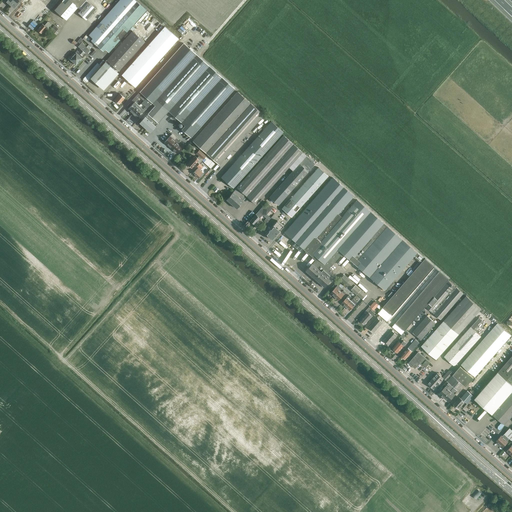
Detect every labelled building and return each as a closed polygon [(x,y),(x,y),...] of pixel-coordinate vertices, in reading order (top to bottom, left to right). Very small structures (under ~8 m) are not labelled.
[(7,0),(7,2),(14,8),(21,0),(7,0)] [(49,0),(41,0),(51,8),(54,5),(49,0)] [(63,0),(62,1),(55,9),(66,20),(78,7),(79,8),(85,0),(63,0)] [(91,40),(100,48),(98,50),(101,53),(103,51),(105,49),(109,52),(146,10),(134,0),(119,0),(89,35),(93,38),(91,40)] [(86,20),(96,9),(88,2),(78,13),(86,20)] [(149,12),(107,60),(119,71),(161,24),(149,12)] [(48,29),(51,25),(48,22),(44,26),(42,24),(37,30),(41,33),(46,27),(48,29)] [(50,30),(56,35),(60,30),(55,25),(50,30)] [(135,87),(178,38),(165,26),(122,75),(135,87)] [(70,59),(73,62),(86,47),(81,43),(78,47),(80,49),(78,51),(77,51),(76,52),(70,59)] [(183,43),(140,91),(142,94),(146,97),(149,100),(153,103),(150,107),(144,112),(142,115),(140,118),(142,119),(139,122),(150,132),(156,125),(169,111),(185,125),(181,129),(191,137),(235,87),(234,86),(198,56),(183,43)] [(86,47),(73,62),(76,64),(82,58),(80,57),(82,55),(82,56),(85,53),(87,55),(91,51),(86,47)] [(115,70),(105,61),(90,78),(100,87),(115,70)] [(133,103),(127,109),(132,113),(139,105),(135,102),(140,97),(142,99),(140,101),(142,102),(143,100),(146,97),(142,94),(140,91),(137,95),(131,101),(132,101),(133,103)] [(219,164),(264,114),(238,91),(193,141),(219,164)] [(119,103),(125,98),(119,93),(114,99),(119,103)] [(139,105),(132,113),(136,117),(142,111),(144,112),(150,107),(153,103),(149,100),(146,97),(143,100),(148,104),(145,107),(144,107),(143,109),(139,105)] [(271,121),(231,166),(221,177),(233,188),(243,177),(283,132),(271,121)] [(165,142),(168,146),(174,140),(172,138),(174,136),(172,134),(165,142)] [(284,135),(237,187),(237,188),(247,196),(256,204),(302,152),(284,135)] [(174,140),(168,146),(172,149),(178,143),(177,143),(179,141),(178,139),(176,141),(174,140)] [(178,143),(172,149),(176,153),(184,144),(182,142),(179,145),(178,143)] [(205,157),(199,151),(197,153),(200,156),(197,158),(195,156),(193,159),(192,158),(189,161),(190,162),(188,164),(191,167),(196,162),(199,164),(202,160),(205,157)] [(306,156),(299,163),(307,170),(307,169),(309,170),(315,164),(306,156)] [(205,157),(202,160),(211,168),(215,164),(210,159),(210,160),(208,158),(207,158),(205,157)] [(278,205),(308,171),(307,170),(299,163),(293,171),(269,197),(278,205)] [(292,217),(328,176),(319,167),(282,208),(292,217)] [(197,168),(193,173),(198,178),(203,173),(197,168)] [(306,251),(338,214),(354,196),(332,178),(284,232),(306,251)] [(233,192),(226,199),(236,208),(243,201),(242,200),(247,196),(237,188),(233,192)] [(324,264),(370,211),(357,200),(342,217),(338,214),(306,251),(316,259),(312,264),(311,264),(305,271),(315,279),(326,266),(324,264)] [(259,217),(261,214),(264,216),(272,207),(267,202),(259,211),(250,220),(254,224),(260,218),(259,217)] [(354,264),(387,226),(383,223),(370,211),(324,264),(326,266),(315,279),(324,287),(330,280),(327,277),(333,271),(329,268),(342,253),(350,260),(354,264)] [(272,240),(280,231),(283,226),(277,221),(273,225),(265,234),(272,240)] [(387,226),(354,264),(384,290),(414,257),(416,258),(414,260),(418,263),(419,261),(420,263),(424,258),(387,226)] [(425,258),(422,261),(432,270),(435,267),(425,258)] [(422,261),(420,264),(429,273),(432,270),(422,261)] [(420,264),(417,267),(427,276),(429,273),(420,264)] [(417,267),(415,270),(424,279),(427,276),(417,267)] [(415,270),(412,273),(421,282),(424,279),(415,270)] [(440,271),(437,274),(446,282),(449,279),(440,271)] [(412,273),(409,276),(419,285),(421,282),(412,273)] [(343,274),(339,278),(340,279),(362,299),(363,299),(364,300),(368,295),(367,295),(367,294),(344,274),(343,274)] [(437,274),(434,277),(444,285),(446,282),(437,274)] [(409,276),(407,280),(416,288),(419,285),(409,276)] [(434,277),(432,280),(441,288),(444,285),(434,277)] [(407,280),(404,283),(414,291),(416,288),(407,280)] [(436,295),(433,298),(431,301),(428,304),(426,307),(432,312),(433,312),(435,313),(434,314),(441,319),(454,304),(456,305),(463,298),(461,296),(463,293),(457,288),(456,288),(454,286),(455,286),(448,280),(446,283),(444,286),(441,289),(438,292),(436,295)] [(432,280),(429,283),(439,291),(441,288),(432,280)] [(404,283),(401,286),(411,294),(414,291),(404,283)] [(429,283),(426,286),(436,294),(439,291),(429,283)] [(331,293),(335,297),(342,288),(340,287),(338,285),(331,293)] [(401,286),(399,289),(408,297),(411,294),(401,286)] [(426,286),(424,289),(433,297),(436,294),(426,286)] [(342,288),(335,297),(339,300),(346,292),(344,290),(342,292),(340,291),(342,288)] [(399,289),(396,292),(406,300),(408,297),(399,289)] [(424,289),(421,292),(431,300),(433,297),(424,289)] [(396,292),(394,295),(403,303),(406,300),(396,292)] [(419,294),(419,295),(428,303),(431,300),(421,292),(419,294)] [(342,303),(346,307),(351,301),(349,299),(351,297),(349,295),(342,303)] [(394,295),(391,298),(400,306),(403,303),(394,295)] [(419,295),(416,298),(426,307),(428,303),(419,295)] [(466,296),(432,334),(431,335),(430,334),(423,341),(424,342),(421,346),(436,359),(481,309),(466,296)] [(391,298),(388,301),(398,309),(400,306),(391,298)] [(416,298),(414,301),(423,310),(426,307),(416,298)] [(351,301),(346,307),(350,310),(357,302),(355,300),(353,302),(351,301)] [(388,301),(386,304),(395,312),(398,309),(388,301)] [(414,301),(411,304),(420,313),(423,310),(414,301)] [(385,304),(383,307),(392,315),(395,312),(386,304),(385,304)] [(411,304),(408,307),(418,316),(420,313),(411,304)] [(408,307),(406,310),(415,319),(418,316),(408,307)] [(406,310),(403,314),(413,322),(415,319),(406,310)] [(365,324),(374,314),(370,311),(367,314),(366,313),(360,320),(365,324)] [(403,314),(401,317),(410,325),(413,322),(403,314)] [(413,332),(422,340),(423,341),(430,334),(428,332),(436,323),(427,315),(413,332)] [(383,323),(382,323),(384,320),(383,319),(379,316),(369,328),(374,333),(383,323)] [(401,317),(398,320),(407,328),(410,325),(401,317)] [(474,330),(482,320),(479,318),(471,327),(444,357),(447,359),(446,361),(450,364),(451,363),(454,365),(455,365),(481,336),(474,330)] [(398,320),(395,323),(405,331),(407,328),(398,320)] [(461,364),(465,368),(475,377),(511,335),(497,323),(461,364)] [(388,345),(397,335),(395,334),(396,333),(395,331),(394,333),(392,331),(383,341),(388,345)] [(405,359),(419,343),(415,339),(401,356),(405,359)] [(398,352),(406,343),(404,340),(401,343),(399,341),(393,348),(398,352)] [(409,363),(415,368),(415,369),(420,363),(426,368),(431,362),(419,352),(409,363)] [(511,355),(475,398),(505,424),(511,416),(511,355)] [(460,366),(452,375),(462,384),(466,387),(474,378),(460,366)] [(438,373),(432,379),(428,384),(434,389),(444,378),(446,381),(447,381),(453,373),(451,370),(449,371),(443,378),(438,373)] [(444,387),(440,393),(444,397),(449,401),(458,391),(457,390),(462,384),(452,375),(447,381),(446,381),(442,386),(444,387)] [(467,404),(474,396),(467,391),(461,399),(460,397),(453,404),(458,409),(465,402),(467,404)] [(499,444),(500,444),(506,437),(504,434),(502,437),(501,435),(496,441),(497,442),(497,443),(498,444),(499,444)] [(506,437),(500,444),(500,445),(500,446),(501,447),(502,446),(503,447),(508,442),(507,441),(509,439),(506,437)] [(478,490),(473,496),(478,501),(484,495),(478,490)]
